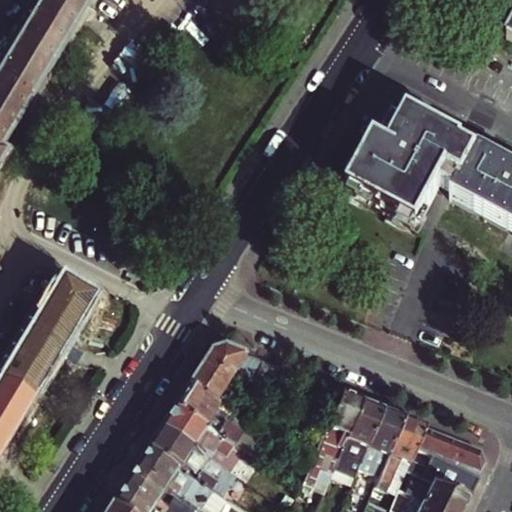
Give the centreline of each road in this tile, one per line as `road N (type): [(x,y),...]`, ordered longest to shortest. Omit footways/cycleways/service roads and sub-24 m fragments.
road 1 (residential): [(511,421),(197,298)]
road 2 (residential): [(197,298),(361,43)]
road 3 (residential): [(58,511),(197,298)]
road 4 (residential): [(361,43),(511,125)]
